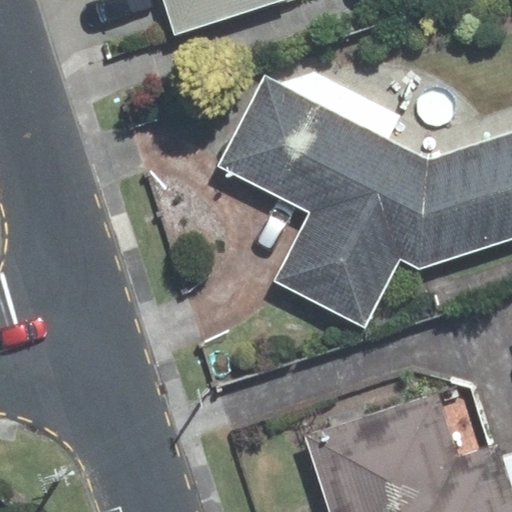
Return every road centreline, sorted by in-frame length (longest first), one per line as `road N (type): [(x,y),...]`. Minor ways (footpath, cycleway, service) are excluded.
road 1 (residential): [(98,332),(0,38)]
road 2 (residential): [(155,511),(98,332)]
